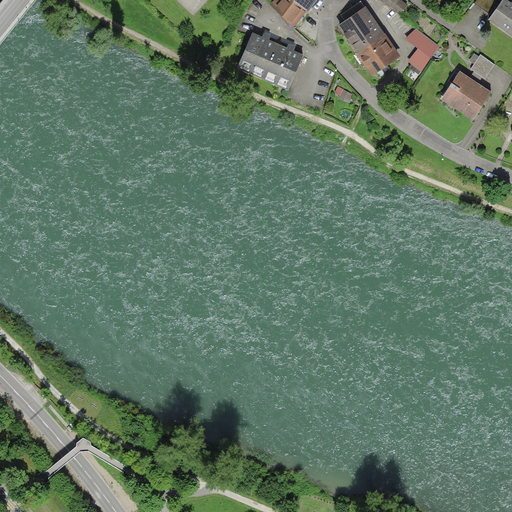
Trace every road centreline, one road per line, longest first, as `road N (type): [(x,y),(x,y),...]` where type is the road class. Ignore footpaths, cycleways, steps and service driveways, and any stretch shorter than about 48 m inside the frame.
road 1 (residential): [(511,177),(413,125),(358,80),(338,57),(329,6)]
road 2 (trunk): [(110,511),(0,378)]
